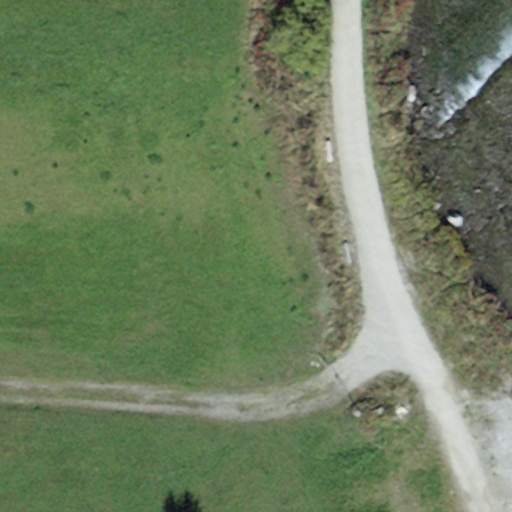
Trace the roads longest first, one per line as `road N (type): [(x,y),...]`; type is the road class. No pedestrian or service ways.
road 1 (track): [(511,414),(430,336),(373,238),(350,156),(342,0)]
road 2 (track): [(430,336),(350,386),(252,413),(0,397)]
